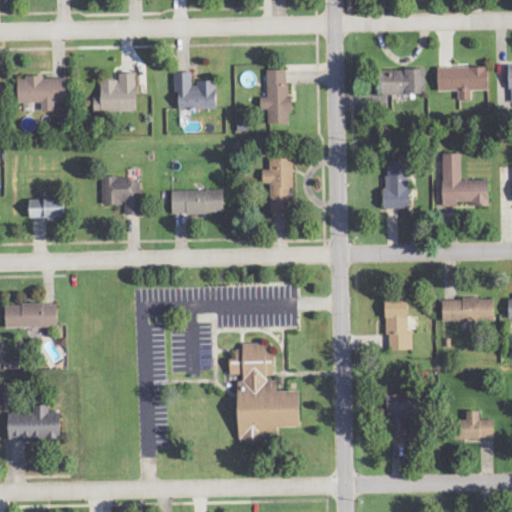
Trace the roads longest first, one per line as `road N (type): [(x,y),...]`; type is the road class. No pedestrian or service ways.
road 1 (residential): [(511,18),(0,26),(63,256)]
road 2 (residential): [(348,511),(335,0)]
road 3 (residential): [(511,481),(0,489)]
road 4 (residential): [(63,256),(511,247)]
